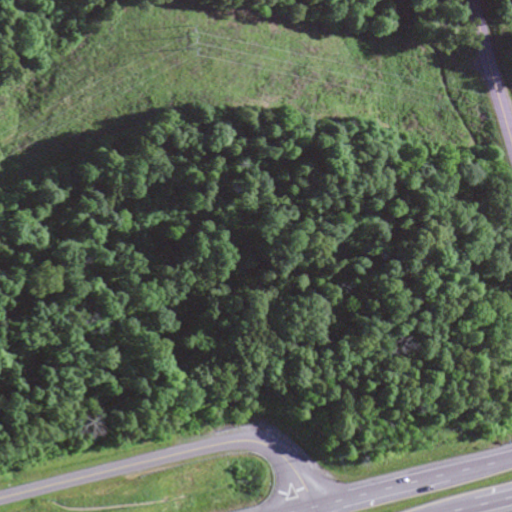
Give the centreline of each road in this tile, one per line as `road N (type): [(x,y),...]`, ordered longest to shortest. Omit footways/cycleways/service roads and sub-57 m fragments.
road 1 (secondary): [(310,507),(288,464),(247,443),(0,499)]
road 2 (primary): [(511,457),(290,511)]
road 3 (tertiary): [(511,149),(471,0)]
